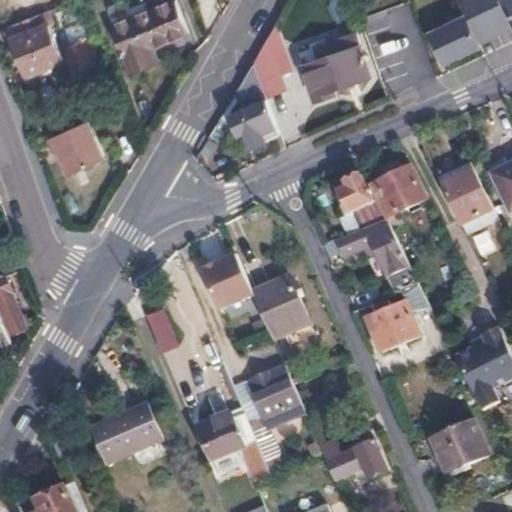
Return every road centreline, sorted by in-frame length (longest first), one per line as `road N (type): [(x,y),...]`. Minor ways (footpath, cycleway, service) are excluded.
road 1 (residential): [(279,178),(425,511)]
road 2 (residential): [(279,178),(511,78)]
road 3 (residential): [(151,193),(261,0)]
road 4 (residential): [(0,127),(38,239),(92,296)]
road 5 (residential): [(0,453),(92,296)]
road 6 (residential): [(151,193),(232,198),(279,178)]
